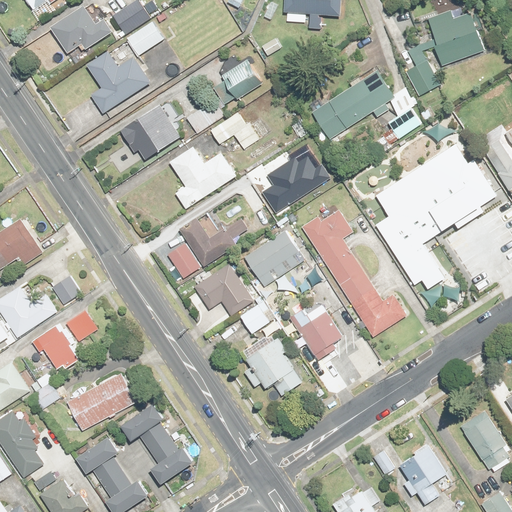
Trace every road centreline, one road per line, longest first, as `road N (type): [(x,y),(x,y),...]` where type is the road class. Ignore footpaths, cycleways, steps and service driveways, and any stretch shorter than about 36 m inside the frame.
road 1 (tertiary): [(0,85),(263,478)]
road 2 (tertiary): [(263,478),(511,316)]
